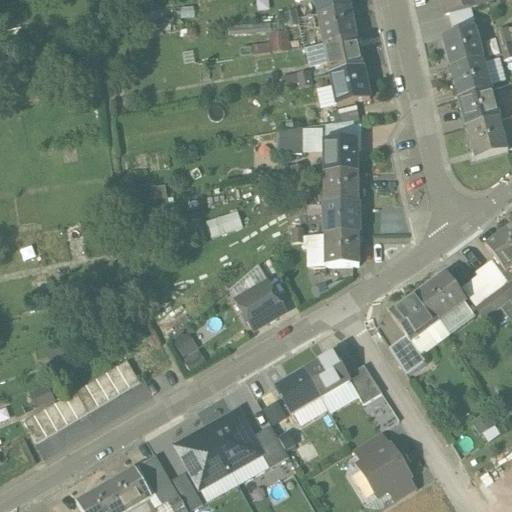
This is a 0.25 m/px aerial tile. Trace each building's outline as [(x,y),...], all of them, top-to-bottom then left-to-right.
[(343,0),(307,0),(312,22),(347,15),(343,0)] [(444,23),(465,18),(467,17),(462,0),(437,0),(435,1),(441,24),(444,23)] [(493,0),(462,0),(467,17),(483,13),(496,3),(493,0)] [(347,15),(312,22),(319,52),(353,45),(347,15)] [(470,19),(472,28),(488,24),(486,15),(470,19)] [(465,18),(444,23),(447,35),(468,29),(465,18)] [(292,19),(280,21),(281,28),(293,26),(292,19)] [(293,26),(281,28),(282,35),(294,32),(293,26)] [(266,33),(211,37),(212,45),(267,41),(266,33)] [(469,38),(436,47),(445,78),(478,69),(469,38)] [(353,45),(319,52),(325,83),(359,76),(353,45)] [(505,52),(495,55),(497,64),(508,61),(505,52)] [(247,55),(248,63),(264,61),(263,53),(247,55)] [(195,61),(196,69),(233,65),(232,57),(195,61)] [(478,69),(445,78),(453,108),(486,99),(478,69)] [(359,76),(325,83),(332,114),(366,107),(359,76)] [(305,80),(293,82),(295,89),(306,87),(305,80)] [(306,87),(295,89),(296,96),(308,94),(306,87)] [(486,99),(453,108),(461,138),(494,129),(486,99)] [(330,119),(332,132),(355,128),(353,115),(330,119)] [(358,147),(355,128),(332,132),(298,136),(299,137),(299,149),(319,148),(330,148),(353,147),(358,147)] [(494,129),(461,138),(469,168),(502,159),(494,129)] [(298,136),(275,139),(275,161),(299,161),(299,149),(299,137),(298,136)] [(60,147),(63,166),(78,163),(75,145),(60,147)] [(353,147),(330,148),(319,148),(320,179),(354,178),(353,147)] [(299,149),(299,161),(301,172),(301,179),(320,179),(319,148),(299,149)] [(354,178),(320,179),(322,209),(356,208),(354,178)] [(76,211),(81,226),(106,217),(103,209),(97,211),(95,204),(76,211)] [(356,208),(322,209),(323,228),(323,239),(357,238),(356,208)] [(323,228),(322,209),(307,209),(308,228),(323,228)] [(372,219),(372,228),(402,229),(402,221),(372,219)] [(81,226),(64,230),(67,250),(84,247),(81,226)] [(288,230),(278,238),(284,245),(292,239),(292,232),(288,230)] [(511,271),(511,239),(508,234),(481,254),(500,280),(511,271)] [(357,238),(323,239),(325,270),(359,269),(357,238)] [(486,270),(471,283),(473,286),(488,305),(496,298),(497,299),(504,294),(502,292),(486,270)] [(440,283),(413,303),(432,329),(433,329),(433,330),(432,330),(441,342),(467,322),(459,311),(460,309),(440,283)] [(285,314),(268,285),(235,304),(252,333),(285,314)] [(488,305),(473,286),(457,298),(471,317),(478,312),(488,305)] [(511,295),(507,288),(502,292),(504,294),(497,299),(505,310),(511,304),(511,295)] [(496,298),(488,305),(496,316),(505,310),(497,299),(496,298)] [(413,303),(386,323),(401,344),(405,350),(406,349),(432,330),(433,330),(432,329),(413,303)] [(488,305),(478,312),(486,323),(496,316),(488,305)] [(511,319),(505,310),(496,316),(502,325),(507,333),(511,329),(511,319)] [(480,328),(486,323),(478,312),(471,317),(480,328)] [(496,316),(486,323),(493,332),(502,325),(496,316)] [(70,341),(50,348),(56,368),(77,362),(70,341)] [(405,350),(401,344),(384,356),(402,383),(420,369),(406,349),(405,350)] [(282,363),(290,378),(319,361),(311,347),(282,363)] [(346,385),(331,360),(302,377),(318,406),(347,389),(348,388),(346,385)] [(127,364),(24,425),(36,446),(139,384),(127,364)] [(362,375),(346,385),(348,388),(347,389),(361,412),(380,402),(362,375)] [(302,377),(274,393),(291,422),(318,406),(302,377)] [(53,385),(32,393),(38,408),(59,401),(53,385)] [(231,474),(262,457),(252,439),(238,414),(207,431),(231,474)] [(482,415),(468,423),(484,452),(497,443),(482,415)] [(283,455),(276,442),(269,430),(252,439),(262,457),(270,470),(286,461),(283,455)] [(199,491),(231,474),(207,431),(175,449),(199,491)] [(292,450),(285,437),(276,442),(283,455),(292,450)] [(378,439),(351,456),(359,469),(386,452),(378,439)] [(359,469),(356,471),(376,503),(386,496),(406,484),(408,483),(401,473),(406,470),(399,459),(395,462),(388,451),(386,452),(359,469)] [(239,488),(270,470),(262,457),(231,474),(239,488)] [(169,484),(155,461),(138,470),(160,509),(177,499),(169,484)] [(133,474),(105,491),(117,511),(131,511),(149,501),(133,474)] [(207,506),(239,488),(231,474),(199,491),(207,506)] [(177,499),(184,511),(191,511),(203,506),(186,475),(169,484),(177,499)] [(406,484),(386,496),(393,508),(413,496),(406,484)] [(117,511),(105,491),(77,507),(79,511),(117,511)] [(183,511),(184,511),(177,499),(167,505),(171,511),(183,511)] [(155,511),(149,501),(131,511),(155,511)]
